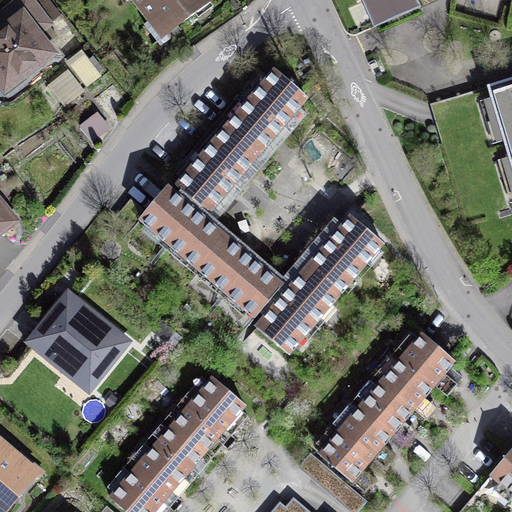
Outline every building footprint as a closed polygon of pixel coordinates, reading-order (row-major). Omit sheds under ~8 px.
[(0,79),(5,87),(49,53),(34,34),(39,30),(48,43),(57,37),(48,25),(29,1),(28,0),(23,0),(2,16),(0,13),(0,79)] [(48,0),(30,0),(29,1),(48,25),(60,15),(48,0)] [(212,0),(134,0),(163,37),(212,0)] [(426,19),(419,0),(356,0),(372,40),(426,19)] [(82,44),(61,17),(53,23),(65,40),(60,44),(68,55),(74,50),(82,44)] [(101,60),(126,93),(137,85),(131,77),(126,82),(112,62),(117,58),(112,51),(101,60)] [(84,57),(71,66),(87,86),(100,76),(84,57)] [(68,67),(47,87),(65,106),(86,87),(68,67)] [(206,213),(306,97),(277,72),(270,79),(260,71),(211,129),(221,137),(177,187),(206,213)] [(511,79),(487,87),(511,169),(511,79)] [(96,114),(80,126),(93,142),(107,127),(96,114)] [(165,189),(140,218),(256,317),(281,288),(165,189)] [(0,202),(0,231),(14,220),(0,202)] [(257,328),(287,354),(382,243),(352,217),(257,328)] [(68,297),(32,342),(68,370),(74,362),(95,379),(125,342),(68,297)] [(403,360),(432,385),(433,384),(447,396),(456,384),(443,373),(453,361),(438,348),(423,335),(403,360)] [(412,409),(432,385),(403,360),(382,383),(412,409)] [(189,408),(219,433),(244,404),(214,379),(189,408)] [(392,433),(412,409),(382,383),(362,407),(392,433)] [(371,457),(392,433),(362,407),(341,431),(371,457)] [(219,433),(189,408),(173,427),(203,452),(219,433)] [(203,452),(173,427),(157,446),(187,472),(203,452)] [(371,457),(341,431),(321,455),(351,481),(351,480),(365,491),(375,480),(361,469),(371,457)] [(0,511),(32,474),(38,479),(43,472),(30,461),(25,467),(0,445),(0,511)] [(187,472),(157,446),(136,470),(166,496),(170,491),(178,498),(184,492),(175,484),(187,472)] [(511,449),(492,474),(511,490),(511,449)] [(311,456),(300,468),(351,511),(356,511),(365,503),(311,456)] [(152,511),(166,496),(136,470),(112,499),(126,511),(152,511)] [(308,511),(294,500),(283,511),(308,511)]
